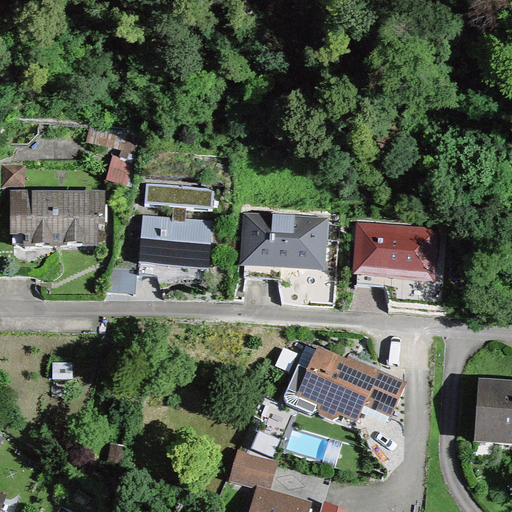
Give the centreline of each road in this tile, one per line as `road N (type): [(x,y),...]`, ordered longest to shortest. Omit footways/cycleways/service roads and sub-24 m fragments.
road 1 (residential): [(0,306),(252,309),(419,321)]
road 2 (residential): [(419,321),(410,472),(383,495),(327,496)]
road 3 (residential): [(456,323),(448,451),(475,511)]
